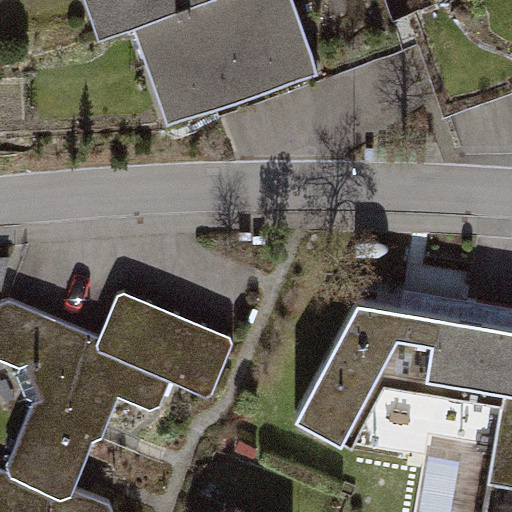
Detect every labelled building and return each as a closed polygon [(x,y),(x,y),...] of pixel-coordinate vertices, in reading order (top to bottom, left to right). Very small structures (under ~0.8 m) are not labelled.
[(63,0),(76,40),(195,0),(63,0)] [(195,0),(112,28),(143,124),(297,76),(272,0),(195,0)] [(106,293),(90,335),(86,344),(88,349),(160,379),(197,395),(203,392),(223,342),(221,337),(114,291),(106,293)] [(90,335),(0,297),(0,362),(14,369),(23,400),(0,455),(0,473),(2,476),(50,498),(63,493),(64,489),(81,440),(90,437),(108,395),(141,409),(147,406),(160,379),(88,349),(86,344),(90,335)] [(464,319),(361,301),(299,414),(355,444),(387,385),(505,405),(486,511),(511,511),(511,308),(467,300),(464,319)] [(342,511),(351,486),(254,456),(236,511),(342,511)] [(0,473),(0,511),(101,511),(102,511),(98,504),(64,489),(63,493),(50,498),(2,476),(0,473)]
